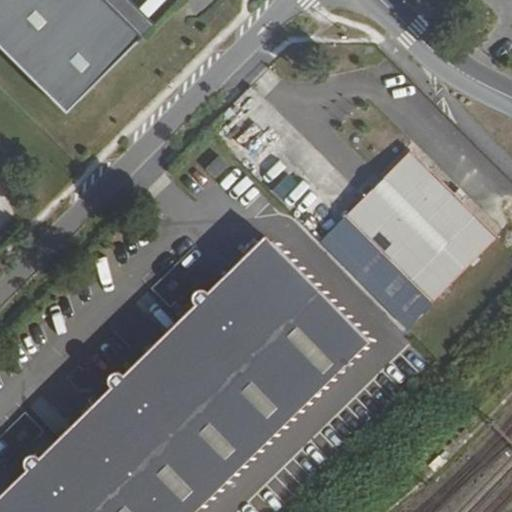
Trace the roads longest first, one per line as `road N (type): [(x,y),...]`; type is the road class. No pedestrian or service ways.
road 1 (unclassified): [(292,0),(0,296)]
road 2 (unknown): [(0,440),(208,201)]
road 3 (tertiary): [(511,98),(439,59),(379,0)]
